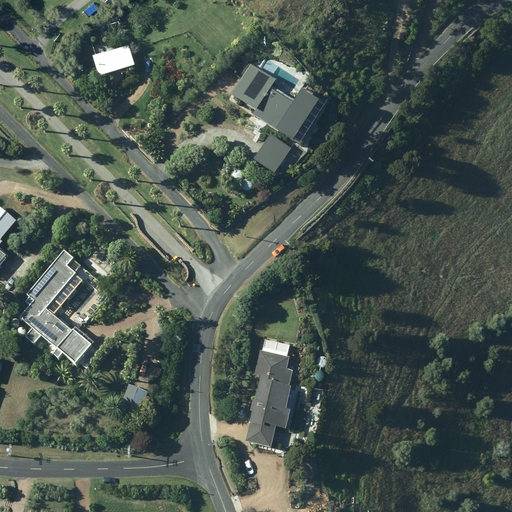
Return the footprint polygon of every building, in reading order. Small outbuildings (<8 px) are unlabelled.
[(97,19),(100,29),(110,25),(107,16),(97,19)] [(101,76),(137,64),(132,44),(95,55),(101,76)] [(291,101),(268,88),(274,79),(248,63),(229,94),(254,109),(251,114),(292,139),(317,98),(305,90),(304,91),(299,88),(291,101)] [(285,160),(265,148),(255,166),(275,178),(285,160)] [(0,262),(4,258),(3,257),(4,254),(0,251),(0,242),(1,241),(0,240),(0,238),(15,219),(0,208),(0,262)] [(101,352),(93,345),(94,344),(76,328),(74,330),(55,314),(84,280),(77,273),(78,272),(77,271),(82,265),(75,258),(75,257),(66,249),(28,294),(31,296),(27,301),(31,305),(21,316),(34,328),(26,337),(35,344),(43,335),(59,349),(56,353),(61,357),(66,352),(78,362),(80,361),(88,368),(101,352)] [(83,263),(104,280),(109,274),(88,257),(83,263)] [(288,356),(259,349),(253,374),(259,376),(253,400),(252,400),(249,411),(250,411),(244,441),(270,447),(275,425),(285,428),(289,409),(284,407),(290,385),(287,384),(291,369),(285,368),(288,356)] [(122,403),(142,410),(149,391),(130,383),(122,403)]
